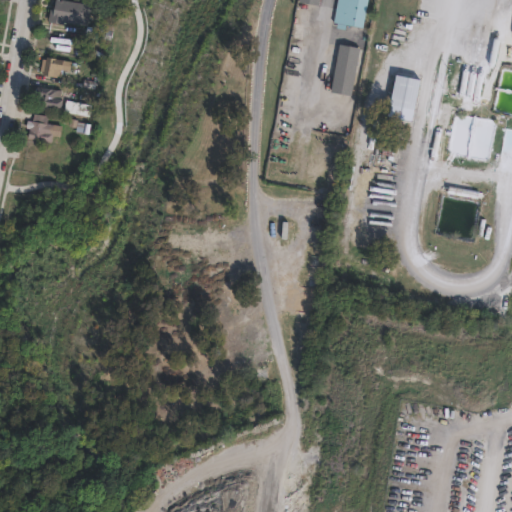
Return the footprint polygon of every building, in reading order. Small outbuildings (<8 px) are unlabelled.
[(59,0),(89,5),(86,26),(62,22),(61,24),(46,22),(48,8),(52,9),(53,0),(59,0)] [(316,0),(315,8),(295,4),(295,0),(316,0)] [(362,0),(358,29),(330,25),(334,0),(362,0)] [(110,25),(108,41),(96,40),(98,24),(110,25)] [(355,50),(346,97),(327,94),(336,47),(355,50)] [(43,58),(69,63),(67,72),(59,71),(57,78),(41,75),(42,72),(38,72),(39,61),(42,61),(43,58)] [(95,73),(88,117),(62,112),(65,100),(80,103),(85,72),(95,73)] [(62,97),(60,109),(48,107),(47,112),(35,110),(39,86),(58,90),(57,96),(62,97)] [(54,118),(53,126),(63,128),(61,139),(58,138),(56,146),(34,142),(36,131),(32,131),(33,123),(38,124),(40,116),(54,118)] [(97,126),(95,137),(82,135),(82,131),(76,130),(77,122),(85,123),(84,124),(97,126)]
